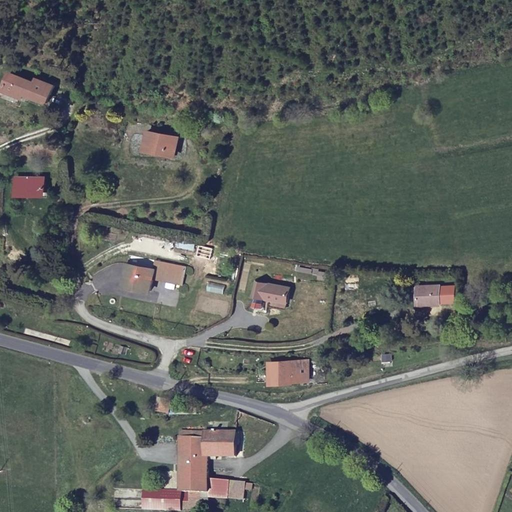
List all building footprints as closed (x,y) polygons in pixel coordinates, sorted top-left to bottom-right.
[(49,100),(56,84),(39,77),(37,80),(12,69),(5,86),(24,94),(27,88),(33,91),(31,93),(49,100)] [(171,131),(145,127),(141,145),(168,149),(171,131)] [(14,166),(13,184),(38,185),(38,167),(14,166)] [(150,259),(123,256),(122,263),(150,267),(150,259)] [(148,276),(179,279),(181,260),(151,257),(150,259),(150,267),(122,263),(119,285),(147,289),(148,276)] [(284,280),(250,274),(248,289),(282,295),(284,280)] [(436,279),(414,279),(414,296),(436,297),(436,279)] [(271,382),(308,382),(308,363),(271,364),(271,382)] [(170,401),(157,399),(156,412),(169,413),(170,401)] [(215,430),(230,431),(230,422),(215,421),(215,430)] [(182,438),(208,439),(209,429),(182,428),(182,438)] [(235,457),(236,431),(230,431),(215,430),(209,429),(208,439),(209,455),(235,457)] [(202,492),(208,493),(208,484),(209,455),(208,439),(182,438),(181,467),(180,488),(180,491),(188,492),(202,492)] [(180,488),(181,467),(164,467),(163,488),(180,488)] [(242,502),(243,486),(208,484),(208,493),(208,500),(242,502)] [(187,503),(188,492),(180,491),(180,488),(163,488),(144,487),(143,508),(182,511),(183,503),(187,503)] [(201,503),(202,492),(188,492),(187,503),(201,503)] [(201,511),(201,503),(187,503),(183,503),(182,511),(201,511)]
